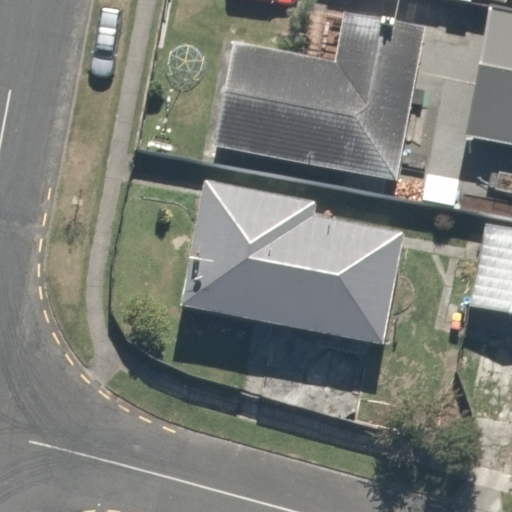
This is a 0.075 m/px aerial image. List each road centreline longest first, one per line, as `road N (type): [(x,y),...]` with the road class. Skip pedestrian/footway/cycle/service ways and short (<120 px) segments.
road 1 (residential): [(0,433),(286,511)]
road 2 (residential): [(0,162),(30,0)]
